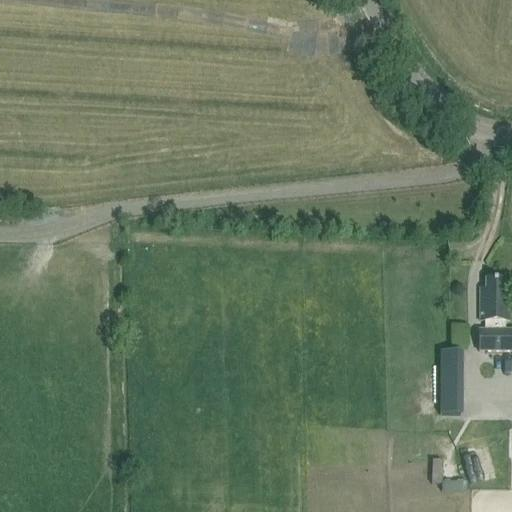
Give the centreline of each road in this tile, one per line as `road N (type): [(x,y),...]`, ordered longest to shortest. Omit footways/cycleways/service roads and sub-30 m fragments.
road 1 (track): [(492,135),(470,171),(123,211),(53,231),(0,229)]
road 2 (unclassified): [(511,136),(462,124),(437,105),(365,0)]
